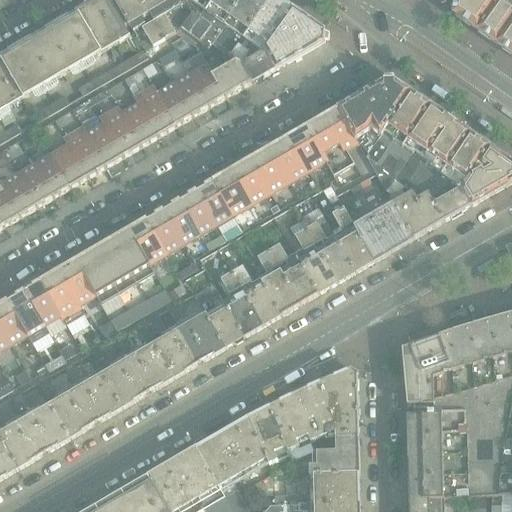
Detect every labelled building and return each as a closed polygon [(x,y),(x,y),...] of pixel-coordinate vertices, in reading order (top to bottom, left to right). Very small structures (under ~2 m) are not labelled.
[(63,78),(110,51),(134,37),(130,29),(113,0),(97,0),(0,57),(0,114),(43,89),(63,78)] [(142,22),(149,17),(138,0),(113,0),(130,29),(137,24),(147,41),(139,45),(145,54),(152,49),(152,50),(164,43),(153,24),(146,28),(142,22)] [(168,7),(164,0),(138,0),(149,17),(156,14),(168,7)] [(188,38),(214,0),(185,0),(174,17),(168,7),(156,14),(159,20),(153,24),(164,43),(181,33),(188,38)] [(174,17),(185,0),(164,0),(168,7),(174,17)] [(207,51),(243,0),(214,0),(188,38),(207,51)] [(229,59),(271,0),(243,0),(207,51),(208,52),(212,47),(218,52),(220,56),(226,64),(229,59)] [(263,53),(292,11),(276,0),(271,0),(229,59),(238,65),(243,69),(263,53)] [(478,33),(500,0),(462,0),(454,5),(454,16),(478,33)] [(511,0),(500,0),(478,33),(497,47),(511,25),(511,0)] [(324,45),(325,34),(292,11),(263,53),(276,73),(324,45)] [(511,25),(497,47),(511,57),(511,25)] [(276,73),(263,53),(243,69),(253,86),(276,73)] [(147,62),(143,54),(132,60),(137,68),(147,62)] [(137,68),(132,60),(121,66),(126,74),(137,68)] [(226,102),(213,79),(205,65),(188,75),(209,111),(226,102)] [(253,86),(243,69),(238,65),(232,68),(213,79),(226,102),(246,90),(253,86)] [(126,74),(121,66),(110,72),(115,81),(126,74)] [(115,81),(110,72),(100,79),(104,87),(115,81)] [(209,111),(188,75),(172,85),(192,121),(209,111)] [(104,87),(100,79),(89,85),(94,93),(104,87)] [(380,138),(409,94),(394,83),(384,83),(353,102),(368,131),(379,138),(380,138)] [(94,93),(89,85),(78,91),(83,99),(94,93)] [(192,121),(172,85),(156,94),(155,95),(176,131),(192,121)] [(176,131),(155,95),(156,94),(152,88),(134,98),(133,99),(137,105),(158,141),(176,131)] [(401,188),(449,121),(428,106),(428,107),(409,94),(380,138),(366,159),(367,160),(386,194),(394,183),(401,188)] [(70,107),(65,99),(54,105),(59,113),(70,107)] [(368,131),(353,102),(337,111),(355,140),(367,133),(368,131)] [(59,113),(54,105),(43,112),(48,119),(59,113)] [(158,141),(137,105),(121,114),(119,115),(141,151),(158,141)] [(141,151),(119,115),(121,114),(117,108),(116,109),(98,119),(102,126),(123,161),(141,151)] [(358,147),(355,141),(337,111),(332,114),(306,129),(327,166),(326,167),(332,178),(333,179),(339,190),(361,178),(347,154),(352,151),(358,147)] [(425,200),(470,136),(449,121),(401,188),(410,195),(425,200)] [(86,135),(84,136),(105,172),(123,161),(102,126),(86,135)] [(22,135),(17,127),(6,133),(11,141),(22,135)] [(105,172),(84,136),(86,135),(82,129),(63,140),(67,146),(88,182),(105,172)] [(327,166),(306,129),(288,140),(309,176),(326,167),(327,166)] [(0,146),(11,141),(6,133),(0,136),(0,146)] [(461,192),(478,167),(483,170),(502,159),(470,136),(425,200),(432,203),(434,207),(449,198),(442,193),(449,182),(462,190),(461,192)] [(309,176),(288,140),(269,151),(290,187),(309,176)] [(88,182),(67,146),(49,157),(70,192),(88,182)] [(290,187),(269,151),(250,162),(271,198),(290,187)] [(70,192),(49,157),(32,166),(53,202),(70,192)] [(471,209),(511,185),(511,165),(502,159),(483,170),(478,167),(461,192),(471,209)] [(271,198),(250,162),(243,166),(232,172),(253,209),(271,198)] [(53,202),(32,166),(16,176),(37,211),(53,202)] [(253,209),(232,172),(213,183),(234,220),(253,209)] [(37,211),(16,176),(1,184),(0,185),(0,186),(20,221),(37,211)] [(20,221),(0,186),(0,185),(1,184),(0,182),(0,224),(4,231),(20,221)] [(234,220),(213,183),(205,188),(196,193),(217,229),(234,220)] [(365,195),(360,186),(353,191),(358,199),(365,195)] [(471,209),(461,192),(449,198),(434,207),(443,225),(471,209)] [(217,229),(196,193),(180,203),(201,239),(217,229)] [(443,225),(434,207),(432,203),(425,200),(410,195),(392,206),(393,207),(414,242),(443,225)] [(201,239),(180,203),(163,212),(184,248),(201,239)] [(414,242),(393,207),(374,218),(394,253),(414,242)] [(374,265),(354,230),(348,233),(346,229),(352,225),(343,210),(331,217),(338,230),(331,234),(356,276),(374,265)] [(184,248),(163,212),(147,222),(167,258),(184,248)] [(394,253),(374,218),(354,230),(374,265),(394,253)] [(356,276),(331,234),(324,221),(316,225),(305,231),(314,247),(317,252),(337,287),(356,276)] [(167,258),(147,222),(129,232),(149,268),(167,258)] [(337,287),(317,252),(310,256),(307,251),(314,247),(305,231),(293,239),(305,259),(298,263),(319,297),(320,296),(337,287)] [(149,268),(129,232),(111,242),(136,286),(154,275),(149,268)] [(136,286),(111,242),(94,253),(119,296),(136,286)] [(319,297),(298,263),(291,267),(278,247),(269,252),(268,253),(277,269),(282,266),(285,270),(280,273),(300,308),(319,297)] [(119,296),(94,253),(76,263),(97,300),(101,306),(119,296)] [(277,269),(268,253),(255,260),(267,281),(261,284),(282,319),(300,308),(280,273),(273,278),(270,273),(277,269)] [(97,300),(76,263),(58,273),(80,309),(97,300)] [(282,319),(261,284),(254,288),(242,268),(238,270),(231,274),(240,290),(246,286),(249,291),(243,295),(263,330),(282,319)] [(80,309),(58,273),(41,283),(62,320),(61,320),(65,328),(66,327),(84,317),(80,309)] [(263,330),(243,295),(237,298),(234,294),(240,290),(231,274),(219,281),(231,302),(224,305),(244,340),(263,330)] [(62,320),(41,283),(24,293),(45,329),(61,320),(62,320)] [(24,293),(7,302),(28,339),(45,329),(24,293)] [(170,303),(164,293),(150,301),(156,311),(170,303)] [(7,302),(0,306),(0,327),(12,348),(28,339),(7,302)] [(244,340),(224,305),(212,312),(205,317),(206,318),(226,351),(244,340)] [(185,318),(179,307),(168,313),(175,324),(185,318)] [(125,315),(110,323),(116,334),(131,326),(125,315)] [(511,316),(491,322),(450,335),(411,348),(401,351),(407,407),(407,408),(408,418),(406,418),(408,503),(444,502),(472,500),(486,498),(511,496),(511,316)] [(174,381),(226,351),(206,318),(197,324),(194,319),(161,339),(163,343),(155,348),(174,381)] [(165,330),(159,320),(145,327),(152,338),(165,330)] [(110,323),(99,330),(105,340),(116,334),(110,323)] [(0,327),(0,355),(12,348),(0,327)] [(125,356),(118,343),(110,347),(117,361),(125,356)] [(123,411),(174,381),(155,348),(145,353),(143,349),(110,369),(112,373),(104,378),(123,411)] [(82,381),(75,369),(67,373),(73,386),(82,381)] [(26,373),(16,379),(21,388),(31,382),(26,373)] [(359,437),(357,379),(348,373),(348,374),(334,380),(334,379),(333,380),(333,403),(333,419),(334,427),(334,438),(359,437)] [(71,442),(123,411),(104,378),(95,383),(93,379),(57,400),(59,403),(51,408),(71,442)] [(333,419),(326,403),(333,403),(333,380),(319,385),(319,386),(308,391),(299,395),(326,454),(331,454),(325,438),(325,431),(334,427),(333,419)] [(55,395),(47,382),(38,386),(46,400),(55,395)] [(326,454),(299,395),(291,399),(280,405),(289,427),(278,432),(286,451),(289,455),(300,450),(297,444),(308,439),(311,445),(317,442),(322,454),(326,454)] [(27,409),(20,397),(13,401),(19,413),(27,409)] [(286,451),(278,432),(289,427),(280,405),(269,410),(249,420),(270,465),(271,468),(280,464),(276,456),(286,451)] [(0,440),(18,472),(71,442),(51,408),(43,413),(40,409),(5,430),(8,434),(0,437),(0,440)] [(270,465),(249,420),(196,452),(224,500),(231,511),(240,511),(233,499),(237,497),(232,487),(270,465)] [(360,477),(359,437),(334,438),(335,454),(331,454),(326,454),(322,454),(317,454),(317,469),(310,469),(311,478),(313,478),(359,477),(360,477)] [(0,482),(18,472),(0,440),(0,482)] [(204,511),(224,500),(196,452),(150,478),(168,511),(204,511)] [(359,511),(359,477),(313,478),(314,507),(271,509),(270,509),(267,511),(255,511),(278,485),(306,483),(306,478),(274,479),(247,511),(359,511)] [(168,511),(150,478),(91,511),(168,511)] [(485,510),(486,498),(472,500),(471,511),(474,511),(474,510),(485,510)] [(443,511),(444,502),(408,503),(408,511),(443,511)]
